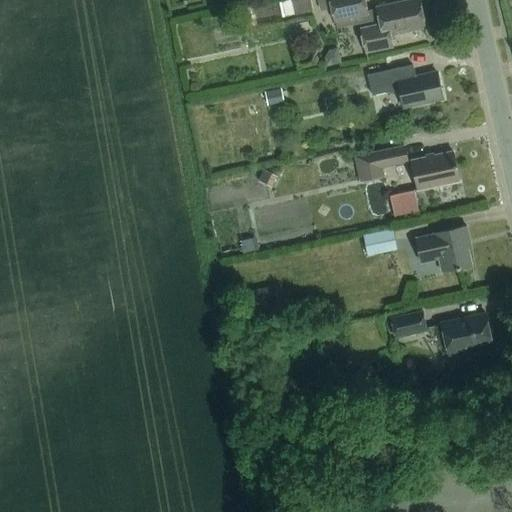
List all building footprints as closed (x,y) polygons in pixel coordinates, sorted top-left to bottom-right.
[(309,0),(277,0),(282,18),(312,11),(309,0)] [(364,0),(329,0),(334,21),(367,14),(369,21),(379,19),(376,7),(366,10),(364,0)] [(379,22),(360,27),(365,53),(394,47),(391,35),(425,28),(418,0),(410,0),(376,7),(379,19),(379,22)] [(329,49),(325,57),(327,65),(342,62),(341,58),(339,47),(329,49)] [(404,106),(443,98),(438,71),(416,76),(413,64),(369,74),(373,94),(400,88),(404,106)] [(281,88),(266,92),(268,101),(268,104),(284,101),(281,88)] [(381,167),(408,161),(405,145),(355,157),(360,181),(383,176),(381,167)] [(419,189),(460,180),(454,151),(412,160),(419,189)] [(263,169),(258,179),(272,186),(277,175),(263,169)] [(414,190),(390,195),(394,215),(418,210),(417,204),(414,190)] [(466,239),(470,238),(467,225),(434,232),(415,237),(421,263),(440,258),(443,271),(472,265),(466,239)] [(394,228),(365,234),(370,255),(380,253),(378,242),(397,238),(394,228)] [(252,238),(242,240),(245,252),(259,249),(258,242),(253,243),(252,238)] [(246,290),(251,315),(266,312),(265,310),(261,287),(246,290)] [(395,337),(427,330),(422,310),(391,318),(395,337)] [(449,354),(493,345),(486,312),(442,322),(449,354)] [(352,374),(349,376),(359,394),(373,387),(363,369),(352,374)]
